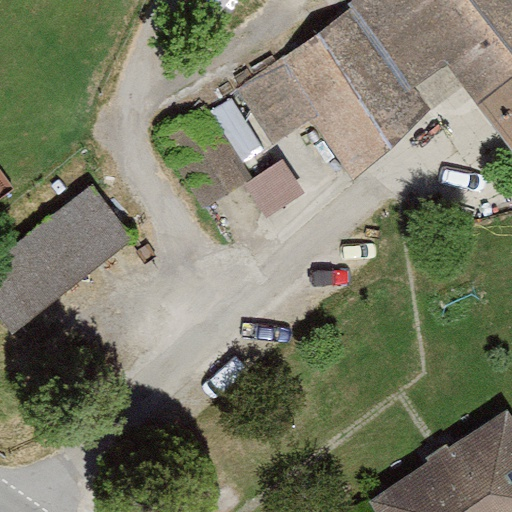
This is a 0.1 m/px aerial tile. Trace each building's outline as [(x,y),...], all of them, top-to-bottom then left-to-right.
[(439,42),(511,132),(511,0),(322,0),(226,78),(272,135),(305,108),(353,168),(431,106),(403,72),(439,42)] [(196,207),(242,178),(197,107),(151,136),(196,207)] [(262,215),(306,183),(283,152),(239,184),(262,215)] [(0,251),(0,317),(8,328),(132,234),(91,182),(0,251)] [(365,496),(375,511),(511,511),(511,410),(509,406),(365,496)]
